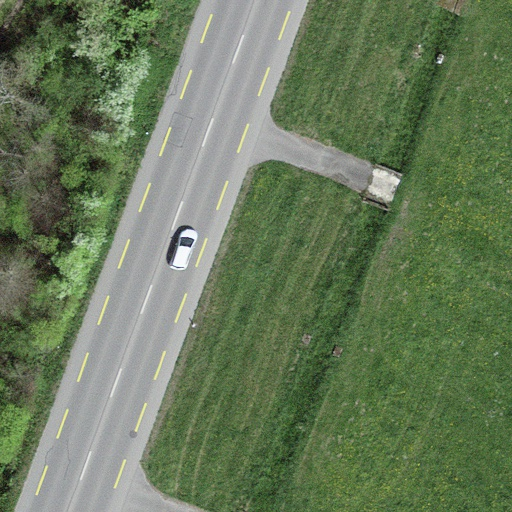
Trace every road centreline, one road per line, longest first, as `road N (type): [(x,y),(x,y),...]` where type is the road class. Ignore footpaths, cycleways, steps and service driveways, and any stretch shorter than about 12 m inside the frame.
road 1 (primary): [(76,511),(261,0)]
road 2 (track): [(216,128),(405,196)]
